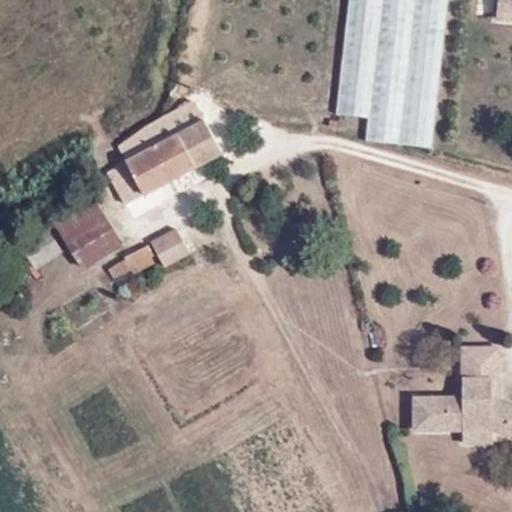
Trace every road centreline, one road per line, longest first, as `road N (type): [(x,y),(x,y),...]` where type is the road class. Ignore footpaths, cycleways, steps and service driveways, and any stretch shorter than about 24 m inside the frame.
road 1 (track): [(366,511),(355,457),(237,243)]
road 2 (track): [(335,0),(319,142)]
